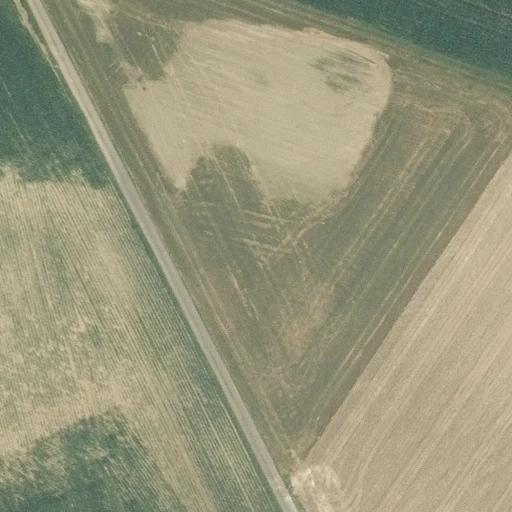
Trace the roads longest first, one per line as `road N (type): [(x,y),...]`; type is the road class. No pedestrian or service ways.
road 1 (track): [(33,0),(287,511)]
road 2 (track): [(233,0),(490,91)]
